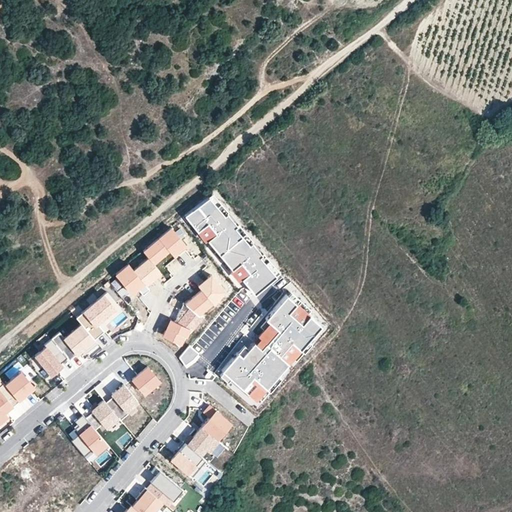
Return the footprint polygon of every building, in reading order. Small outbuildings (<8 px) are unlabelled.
[(235,227),(236,225),(227,213),(224,216),(208,197),(185,216),(198,231),(208,223),(215,233),(208,239),(232,269),(240,262),(249,272),(241,278),(253,293),(275,275),(259,256),(262,254),(252,243),(249,245),(235,227)] [(215,233),(208,223),(198,231),(206,241),(208,239),(215,233)] [(171,227),(158,237),(169,250),(173,255),(179,249),(186,244),(171,227)] [(158,237),(143,250),(148,256),(154,263),(162,256),(169,250),(158,237)] [(154,263),(148,256),(133,269),(145,284),(153,277),(161,271),(154,263)] [(249,272),(240,262),(232,269),(230,271),(238,281),(241,278),(249,272)] [(128,263),(115,274),(131,293),(137,288),(142,294),(145,291),(149,288),(145,284),(128,263)] [(205,278),(197,284),(201,289),(211,302),(212,303),(224,290),(211,274),(205,278)] [(211,302),(201,289),(193,296),(185,302),(197,312),(211,302)] [(82,324),(94,338),(104,330),(97,321),(118,304),(107,291),(76,317),(82,324)] [(309,315),(302,323),(289,312),(296,303),(286,294),(265,318),(269,322),(278,330),(261,350),(254,344),(249,339),(221,370),(242,388),(252,376),(265,388),(288,363),(279,355),(291,341),(300,349),(321,325),(309,315)] [(302,323),(309,315),(296,303),(289,312),(302,323)] [(122,309),(118,304),(97,321),(104,330),(107,327),(104,324),(122,309)] [(201,319),(188,308),(183,313),(176,322),(190,329),(201,319)] [(176,322),(169,319),(165,326),(162,334),(179,345),(190,329),(176,322)] [(278,330),(269,322),(256,336),(259,338),(254,344),(261,350),(278,330)] [(94,338),(82,324),(65,338),(78,354),(95,340),(94,338)] [(60,363),(67,357),(51,338),(43,344),(45,346),(34,355),(50,374),(61,365),(60,363)] [(288,363),(300,349),(291,341),(279,355),(288,363)] [(191,346),(180,358),(185,366),(194,361),(198,355),(191,346)] [(147,366),(132,379),(144,393),(159,380),(147,366)] [(21,370),(5,383),(18,400),(34,386),(21,370)] [(265,388),(252,376),(242,388),(255,399),(265,388)] [(3,412),(18,400),(5,383),(3,382),(0,384),(0,420),(6,416),(3,412)] [(126,410),(138,401),(123,383),(111,393),(113,395),(105,401),(120,419),(128,412),(126,410)] [(105,401),(103,399),(98,404),(91,409),(93,411),(102,422),(111,432),(123,422),(120,419),(105,401)] [(209,416),(201,426),(217,439),(231,422),(209,404),(203,411),(209,416)] [(102,422),(93,411),(85,417),(88,421),(95,428),(102,422)] [(88,421),(77,430),(78,432),(70,438),(83,454),(91,447),(94,451),(105,441),(95,428),(88,421)] [(220,441),(217,439),(201,426),(192,436),(189,434),(183,440),(202,456),(208,450),(211,452),(220,441)] [(183,440),(177,446),(179,447),(170,458),(192,476),(206,459),(202,456),(183,440)] [(156,475),(145,487),(161,500),(166,505),(181,488),(154,465),(150,470),(156,475)] [(145,487),(144,485),(134,497),(136,498),(131,504),(139,511),(150,511),(161,500),(145,487)]
